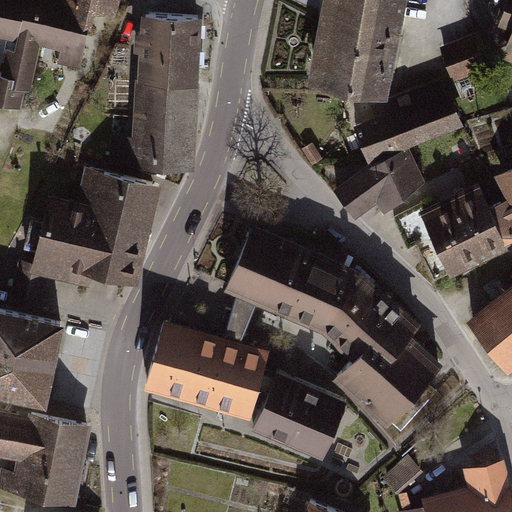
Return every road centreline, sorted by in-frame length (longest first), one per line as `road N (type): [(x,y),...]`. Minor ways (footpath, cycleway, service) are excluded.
road 1 (tertiary): [(227,116),(198,198),(131,329),(119,409),(125,511)]
road 2 (residential): [(227,116),(255,132),(408,276),(498,412)]
